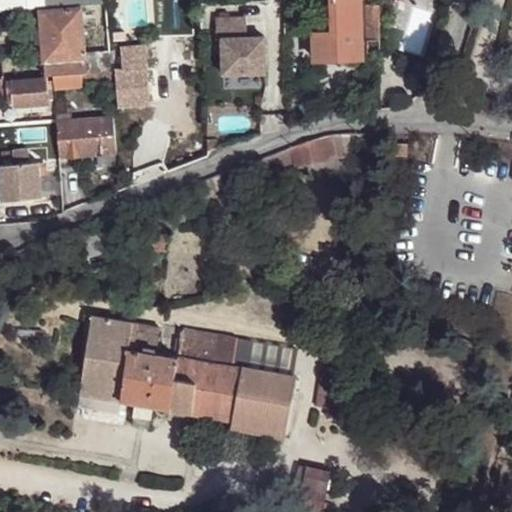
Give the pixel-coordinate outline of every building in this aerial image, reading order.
[(360,0),(332,0),(333,30),(314,31),(315,58),(363,56),(360,0)] [(367,49),(379,50),(379,2),(367,2),(367,49)] [(41,10),(45,60),(84,57),(84,52),(80,7),(41,10)] [(262,71),(262,36),(245,36),(244,17),(216,17),(216,36),(221,36),(222,71),(262,71)] [(121,68),(146,66),(144,44),(120,46),(121,68)] [(95,71),(109,69),(108,50),(84,52),(84,57),(85,71),(95,71)] [(81,72),(85,71),(84,57),(45,60),(46,74),(53,74),(81,72)] [(158,64),(146,66),(150,102),(162,101),(158,64)] [(150,102),(146,66),(121,68),(115,69),(119,105),(150,102)] [(96,78),(110,78),(109,69),(95,71),(96,78)] [(96,78),(95,71),(85,71),(81,72),(81,79),(96,78)] [(81,79),(81,72),(53,74),(54,86),(82,84),(81,79)] [(6,81),(6,91),(8,100),(13,99),(14,104),(47,102),(46,77),(6,81)] [(59,155),(116,150),(113,116),(56,120),(59,155)] [(333,132),(326,134),(332,151),(361,145),(358,130),(352,129),(333,132)] [(168,170),(208,155),(207,133),(177,140),(176,140),(161,148),(168,170)] [(310,138),(291,146),(297,162),(298,164),(332,151),(326,134),(310,138)] [(12,149),(13,161),(26,159),(25,147),(12,149)] [(38,164),(37,158),(26,159),(13,161),(0,162),(0,190),(1,198),(40,194),(39,178),(38,164)] [(45,163),(38,164),(39,178),(46,177),(45,163)] [(56,213),(64,209),(62,194),(51,197),(56,213)] [(43,217),(53,214),(51,198),(26,200),(27,219),(43,217)] [(170,232),(156,232),(155,248),(168,250),(170,232)] [(130,347),(134,318),(90,310),(74,407),(118,414),(121,399),(129,347),(130,347)] [(158,322),(134,318),(130,347),(153,351),(158,322)] [(185,328),(180,355),(234,364),(239,336),(185,328)] [(295,348),(239,336),(234,364),(242,365),(291,374),(295,348)] [(129,347),(121,399),(135,401),(152,404),(172,408),(177,377),(180,355),(178,355),(153,351),(130,347),(129,347)] [(195,381),(192,411),(234,419),(242,365),(234,364),(180,355),(177,377),(195,381)] [(291,374),(242,365),(234,419),(287,428),(296,374),(291,374)] [(172,408),(192,411),(195,381),(177,377),(172,408)] [(333,392),(330,416),(346,418),(349,393),(333,392)] [(152,404),(135,401),(133,414),(150,417),(152,404)] [(295,497),(302,499),(310,465),(302,464),(295,497)] [(334,470),(325,468),(310,465),(302,499),(319,501),(318,509),(327,511),(329,502),(327,501),(334,470)]
